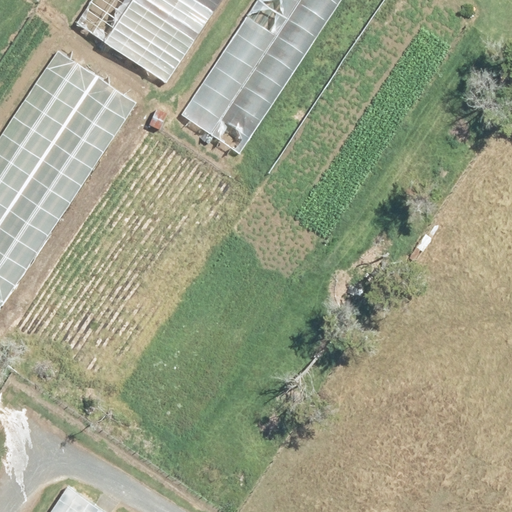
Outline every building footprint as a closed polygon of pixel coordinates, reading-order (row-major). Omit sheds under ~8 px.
[(96,0),(76,32),(166,90),(224,0),(96,0)] [(336,0),(255,0),(184,109),(241,146),(336,0)] [(432,0),(406,0),(425,12),(432,0)] [(0,318),(143,109),(62,54),(0,144),(0,318)] [(121,511),(57,472),(32,511),(121,511)]
